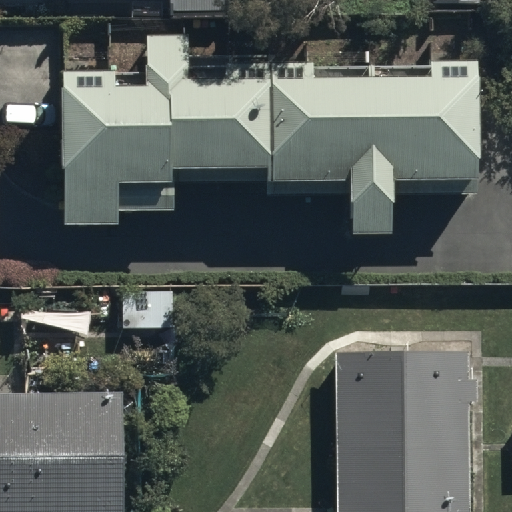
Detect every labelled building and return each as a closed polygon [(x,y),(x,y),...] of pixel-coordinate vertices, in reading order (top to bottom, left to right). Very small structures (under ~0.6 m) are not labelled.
[(478,0),(422,0),(423,15),(479,15),(478,0)] [(268,172),(269,69),(186,69),(186,38),(149,38),(149,75),(62,75),(62,93),(59,93),(59,175),(64,175),(64,229),(117,229),(117,215),(171,215),(171,172),(268,172)] [(269,69),(268,172),(267,187),(343,187),(343,235),(381,235),(381,188),(470,188),(470,65),(462,65),(462,51),(429,51),(429,69),(269,69)] [(169,290),(121,290),(121,332),(169,332),(169,290)] [(461,511),(457,348),(324,352),(328,511),(461,511)] [(0,511),(126,511),(125,393),(0,394),(0,511)]
